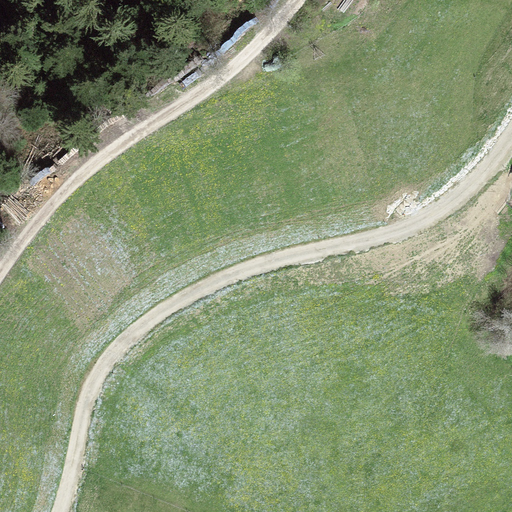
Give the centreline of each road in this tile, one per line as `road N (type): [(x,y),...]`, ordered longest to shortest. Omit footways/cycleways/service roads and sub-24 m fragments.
road 1 (track): [(69,511),(91,407),(133,340),(205,294),(410,229),(468,193),(511,138)]
road 2 (track): [(298,0),(221,75),(94,163),(0,274)]
